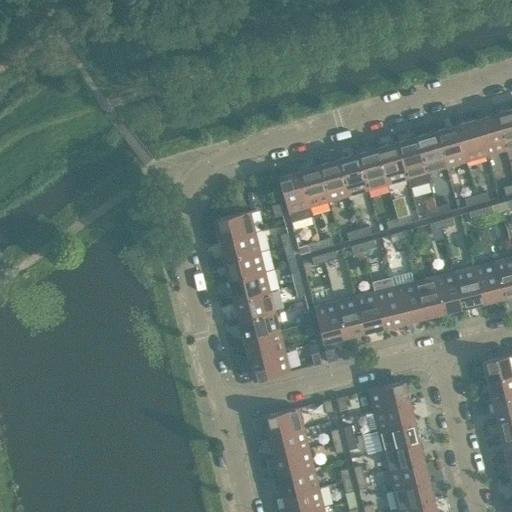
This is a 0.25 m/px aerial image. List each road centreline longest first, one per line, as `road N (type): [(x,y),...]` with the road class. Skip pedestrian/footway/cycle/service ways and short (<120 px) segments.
road 1 (residential): [(220,408),(177,241),(186,190),(223,160),(264,144),(511,73)]
road 2 (residential): [(220,408),(437,351)]
road 3 (residential): [(477,511),(437,351)]
